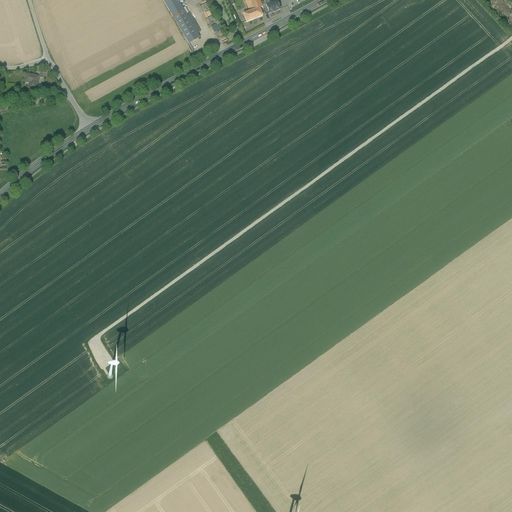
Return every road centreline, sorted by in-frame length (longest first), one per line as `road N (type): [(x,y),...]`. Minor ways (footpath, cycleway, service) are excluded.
road 1 (track): [(106,363),(96,348),(99,335),(511,38)]
road 2 (primary): [(324,0),(91,126)]
